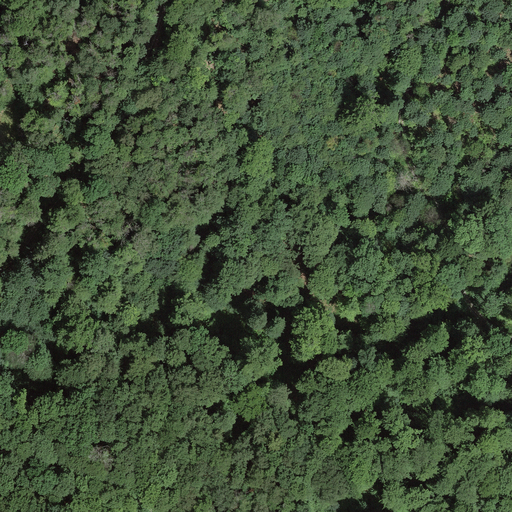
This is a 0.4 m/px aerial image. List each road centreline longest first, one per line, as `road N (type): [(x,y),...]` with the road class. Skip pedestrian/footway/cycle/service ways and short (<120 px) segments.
road 1 (track): [(448,0),(400,111),(404,149),(459,292),(487,325),(511,338)]
road 2 (track): [(0,292),(30,233),(101,138),(166,0)]
road 3 (track): [(157,511),(125,488),(0,453)]
